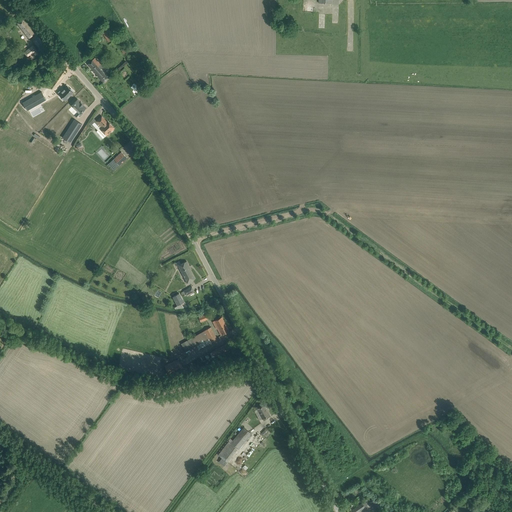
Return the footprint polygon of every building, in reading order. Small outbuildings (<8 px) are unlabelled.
[(18,27),(19,26),(28,39),(35,34),(23,19),(17,24),(18,25),(17,25),(18,27)] [(115,38),(108,27),(102,32),(109,42),(115,38)] [(129,44),(121,50),(124,54),(132,48),(129,44)] [(24,52),(28,57),(36,50),(33,45),(24,52)] [(104,83),(107,79),(109,78),(99,66),(101,64),(95,58),(91,61),(87,64),(104,83)] [(61,90),(57,93),(65,100),(73,92),(73,91),(71,89),(70,89),(67,86),(62,91),(61,90)] [(41,92),(22,103),(27,111),(46,100),(41,92)] [(77,99),(72,105),(80,113),(78,115),(80,117),(83,113),(81,112),(86,107),(83,104),(81,102),(77,99)] [(101,127),(107,122),(102,116),(96,121),(101,127)] [(18,148),(29,129),(11,119),(0,137),(18,148)] [(75,119),(63,138),(70,143),(82,124),(75,119)] [(100,128),(106,135),(114,128),(108,121),(107,122),(101,127),(100,128)] [(21,156),(31,163),(35,158),(24,151),(21,156)] [(114,159),(115,160),(112,163),(117,167),(127,158),(121,152),(114,159)] [(188,284),(193,282),(192,280),(195,279),(190,269),(191,269),(186,261),(181,264),(179,262),(176,264),(178,267),(179,267),(188,284)] [(186,295),(190,294),(194,291),(192,287),(184,291),(186,295)] [(179,294),(173,297),(178,306),(184,303),(179,294)] [(222,317),(215,321),(219,328),(217,329),(221,335),(229,331),(222,317)] [(199,349),(217,339),(211,327),(205,330),(205,331),(181,344),(186,352),(190,350),(189,350),(197,345),(199,349)] [(215,357),(219,355),(229,350),(226,345),(212,351),(213,352),(210,353),(212,358),(215,357)] [(168,373),(182,367),(178,359),(165,366),(168,373)] [(262,419),(265,417),(270,415),(267,411),(264,405),(257,409),(262,419)] [(239,449),(251,434),(244,427),(231,443),(229,441),(215,459),(224,466),(237,448),(239,449)] [(250,448),(245,456),(248,459),(254,450),(250,448)] [(242,468),(249,473),(251,470),(245,465),(242,468)] [(370,502),(376,510),(381,506),(375,498),(370,502)] [(350,511),(358,511),(360,511),(365,508),(362,503),(350,511)]
